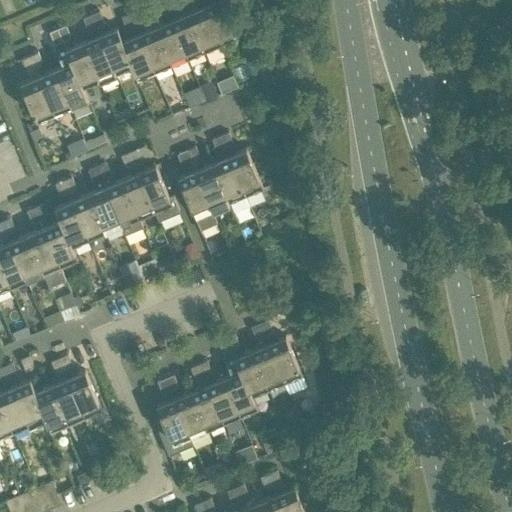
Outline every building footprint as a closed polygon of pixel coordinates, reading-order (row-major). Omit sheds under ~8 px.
[(163,0),(157,0),(154,1),(158,11),(163,13),(168,10),(163,0)] [(173,0),(163,0),(168,10),(171,18),(188,57),(204,50),(187,11),(179,14),(173,0)] [(223,0),(212,0),(204,4),(221,43),(239,36),(223,0)] [(204,4),(187,11),(204,50),(221,43),(204,4)] [(138,8),(129,12),(135,24),(138,32),(154,71),(171,64),(155,25),(146,28),(138,8)] [(99,9),(91,13),(96,26),(102,23),(104,20),(99,9)] [(129,12),(121,15),(129,35),(122,38),(121,39),(133,66),(132,66),(137,79),(154,71),(138,32),(135,24),(129,12)] [(91,13),(82,16),(91,36),(83,40),(99,80),(116,73),(99,33),(96,26),(91,13)] [(171,18),(155,25),(171,64),(188,57),(171,18)] [(66,24),(58,27),(63,40),(68,37),(70,34),(66,24)] [(117,25),(99,33),(116,73),(132,66),(133,66),(121,39),(122,38),(117,25)] [(58,27),(49,31),(63,63),(54,67),(71,107),(89,99),(83,86),(83,87),(71,60),(70,60),(65,47),(66,47),(63,40),(58,27)] [(66,47),(65,47),(70,60),(71,60),(83,87),(83,86),(99,80),(83,40),(66,47)] [(38,50),(29,54),(35,67),(40,64),(42,60),(38,50)] [(29,77),(20,81),(37,121),(55,114),(38,74),(35,67),(29,54),(21,58),(29,77)] [(54,67),(38,74),(55,114),(71,107),(54,67)] [(234,73),(217,81),(222,92),(224,91),(239,85),(234,73)] [(211,80),(199,85),(201,88),(205,99),(216,94),(211,80)] [(38,127),(30,130),(33,139),(42,135),(38,127)] [(228,130),(220,134),(226,147),(231,144),(233,140),(228,130)] [(220,134),(212,137),(220,157),(212,161),(229,200),(245,193),(229,153),(226,147),(220,134)] [(146,143),(129,150),(135,163),(140,161),(142,157),(151,153),(146,143)] [(195,144),(187,148),(192,161),(198,158),(199,154),(195,144)] [(246,146),(229,153),(245,193),(263,186),(246,146)] [(187,171),(178,175),(194,215),(200,227),(217,220),(212,208),(195,168),(192,161),(187,148),(178,151),(183,161),(187,171)] [(129,150),(121,154),(125,164),(130,166),(135,163),(129,150)] [(96,164),(122,224),(126,233),(142,226),(139,217),(122,177),(113,181),(105,161),(96,164)] [(212,161),(195,168),(212,208),(229,200),(212,161)] [(156,163),(138,170),(155,210),(159,219),(180,210),(173,193),(169,194),(156,163)] [(96,164),(88,168),(97,188),(89,191),(105,231),(122,224),(96,164)] [(138,170),(122,177),(139,217),(155,210),(138,170)] [(71,174),(63,178),(69,191),(74,189),(76,185),(71,174)] [(63,178),(55,181),(59,192),(63,193),(69,191),(63,178)] [(89,191),(72,198),(89,238),(105,231),(89,191)] [(72,198),(54,206),(60,219),(61,218),(72,245),(89,238),(72,198)] [(44,202),(35,206),(41,219),(46,216),(48,212),(44,202)] [(35,206),(27,209),(31,219),(35,221),(41,219),(35,206)] [(10,216),(2,220),(8,233),(13,230),(15,226),(10,216)] [(286,216),(277,219),(280,227),(289,224),(286,216)] [(60,219),(44,225),(60,265),(78,258),(72,245),(61,218),(60,219)] [(44,225),(27,232),(44,272),(49,285),(66,278),(60,265),(44,225)] [(27,232),(11,239),(27,279),(44,272),(27,232)] [(11,239),(0,243),(0,260),(11,286),(27,279),(11,239)] [(136,257),(119,264),(122,272),(128,286),(140,281),(145,279),(139,265),(138,263),(136,257)] [(0,260),(0,290),(11,286),(0,260)] [(0,308),(24,298),(20,288),(0,296),(0,308)] [(74,320),(90,312),(81,292),(65,299),(74,320)] [(267,318),(259,321),(265,334),(273,331),(267,318)] [(259,321),(251,325),(259,345),(251,348),(268,388),(284,381),(268,341),(265,334),(259,321)] [(273,331),(265,334),(268,341),(284,381),(289,392),(306,385),(302,374),(285,334),(276,338),(273,331)] [(234,332),(226,335),(232,348),(237,346),(238,342),(234,332)] [(231,371),(224,375),(240,415),(258,407),(252,394),(251,395),(234,355),(232,348),(226,335),(218,339),(231,371)] [(251,348),(234,355),(251,395),(252,394),(268,388),(251,348)] [(67,352),(59,356),(65,369),(73,365),(72,362),(67,352)] [(29,353),(20,357),(26,370),(32,367),(33,363),(29,353)] [(60,379),(51,382),(67,423),(84,416),(65,369),(59,356),(51,359),(60,379)] [(207,358),(199,362),(204,375),(209,373),(211,368),(207,358)] [(12,360),(4,364),(9,377),(15,374),(17,370),(12,360)] [(199,362),(190,366),(194,376),(198,377),(204,375),(199,362)] [(4,364),(0,365),(0,377),(0,378),(4,379),(9,377),(4,364)] [(73,365),(65,369),(68,375),(84,416),(102,408),(85,368),(76,372),(73,365)] [(174,372),(165,376),(171,389),(176,386),(178,382),(174,372)] [(224,375),(207,382),(223,422),(240,415),(224,375)] [(30,376),(12,384),(29,424),(45,417),(46,417),(34,389),(35,389),(30,376)] [(165,376),(157,379),(161,389),(165,391),(171,389),(165,376)] [(51,382),(35,389),(34,389),(46,417),(45,417),(50,430),(67,423),(51,382)] [(207,382),(190,389),(207,428),(223,422),(207,382)] [(12,384),(0,388),(0,401),(12,431),(29,424),(12,384)] [(190,436),(173,395),(171,389),(165,391),(161,389),(165,399),(156,403),(165,426),(173,444),(166,447),(169,454),(193,444),(190,436)] [(190,389),(173,395),(190,436),(207,428),(190,389)] [(0,435),(12,431),(0,401),(0,435)] [(173,444),(165,426),(158,429),(166,447),(173,444)] [(229,450),(218,455),(220,459),(224,471),(236,466),(229,450)] [(277,491),(285,511),(305,511),(294,484),(288,487),(283,475),(280,477),(276,468),(268,471),(274,484),(277,491)] [(87,469),(76,473),(80,482),(90,478),(87,469)] [(271,493),(260,498),(265,511),(285,511),(277,491),(274,484),(268,471),(260,475),(264,484),(268,486),(271,493)] [(51,479),(39,484),(49,507),(61,502),(51,479)] [(243,482),(235,485),(240,498),(246,496),(248,492),(243,482)] [(39,484),(28,488),(38,511),(49,507),(39,484)] [(315,484),(308,487),(312,497),(319,495),(315,484)] [(235,485),(227,489),(231,499),(235,500),(240,498),(235,485)] [(28,488),(17,493),(24,511),(36,511),(38,511),(28,488)] [(24,511),(17,493),(5,498),(10,511),(24,511)] [(210,496),(202,499),(207,511),(213,510),(214,506),(210,496)] [(235,509),(226,511),(246,511),(243,505),(240,498),(235,500),(233,504),(235,509)] [(265,511),(260,498),(243,505),(246,511),(265,511)] [(207,511),(202,499),(193,503),(197,511),(207,511)]
